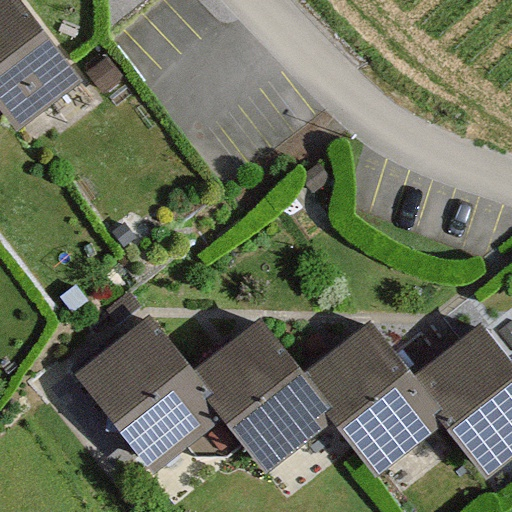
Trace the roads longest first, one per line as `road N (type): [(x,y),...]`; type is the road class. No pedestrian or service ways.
road 1 (residential): [(284,9),(176,109),(0,222)]
road 2 (residential): [(511,186),(424,152),(284,9)]
